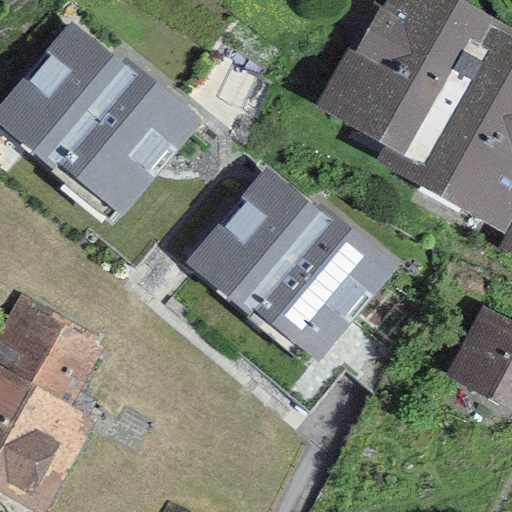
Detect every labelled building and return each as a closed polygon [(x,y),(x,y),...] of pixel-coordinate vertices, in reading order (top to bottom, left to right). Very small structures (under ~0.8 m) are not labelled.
[(510,33),(451,0),(381,0),(375,10),(368,5),(303,118),(375,159),(367,171),(494,244),(511,211),(511,51),(502,46),(510,33)] [(198,128),(120,63),(116,69),(68,28),(0,108),(0,146),(101,231),(105,226),(110,231),(198,128)] [(391,270),(314,205),(309,211),(261,170),(174,273),(294,374),(298,369),(304,373),(391,270)] [(511,221),(494,254),(511,263),(511,221)] [(21,293),(0,332),(0,477),(53,507),(105,413),(79,398),(110,342),(21,293)] [(511,328),(477,309),(436,385),(511,425),(511,328)] [(186,511),(167,502),(161,511),(186,511)]
